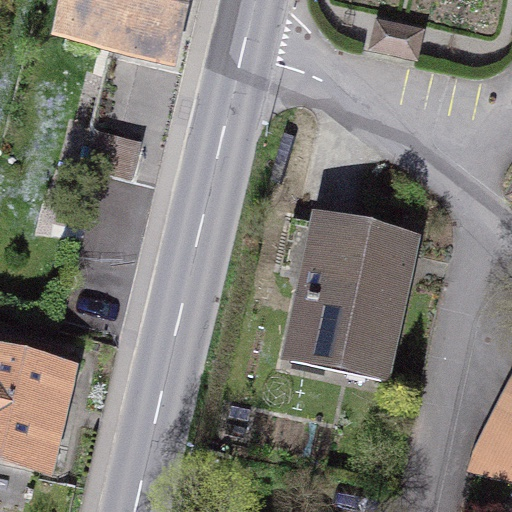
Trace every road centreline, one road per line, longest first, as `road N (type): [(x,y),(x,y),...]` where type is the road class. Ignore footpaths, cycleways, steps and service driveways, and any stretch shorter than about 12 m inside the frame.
road 1 (secondary): [(135,511),(245,41)]
road 2 (residential): [(245,41),(342,98),(511,235)]
